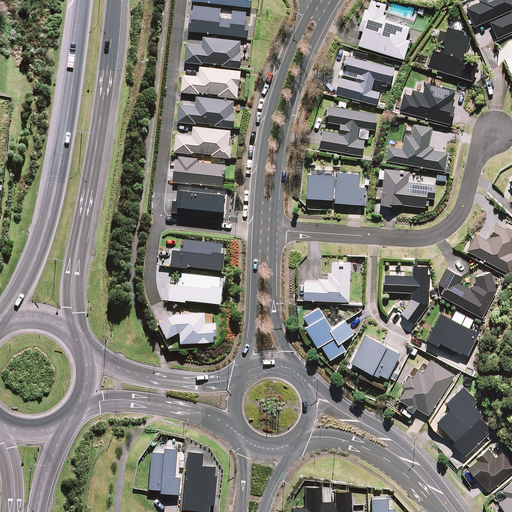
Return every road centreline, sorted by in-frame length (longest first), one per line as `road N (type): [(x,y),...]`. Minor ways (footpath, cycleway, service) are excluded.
road 1 (primary): [(114,0),(72,275),(76,338)]
road 2 (primary): [(0,324),(49,217),(85,0)]
road 3 (residential): [(492,132),(456,220),(441,232),(417,240),(273,231)]
road 4 (tertiary): [(256,230),(271,102),(304,19),(318,11)]
road 5 (tertiary): [(318,11),(319,29),(285,124),(273,231)]
road 6 (residential): [(158,221),(179,0)]
road 7 (tertiary): [(81,344),(122,369),(163,379),(241,376)]
road 8 (tertiary): [(240,431),(159,404),(77,405)]
road 9 (tertiary): [(242,375),(256,230)]
road 10 (tertiary): [(273,231),(273,318),(295,372)]
